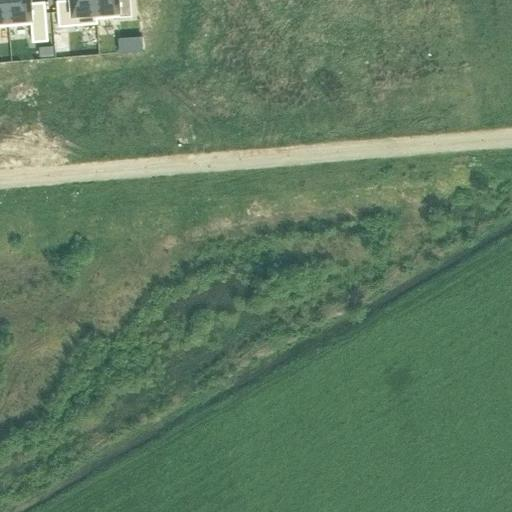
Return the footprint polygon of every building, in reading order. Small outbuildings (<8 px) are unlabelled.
[(0,0),(0,26),(9,26),(7,0),(0,0)] [(31,0),(7,0),(9,26),(31,24),(33,42),(49,41),(46,2),(31,3),(31,0)] [(66,0),(57,1),(59,27),(98,24),(98,19),(97,19),(95,0),(66,0)] [(95,0),(97,19),(98,19),(133,16),(131,0),(95,0)] [(54,56),(53,47),(40,48),(41,57),(54,56)] [(160,68),(158,52),(146,53),(147,69),(160,68)] [(196,136),(195,133),(198,132),(198,131),(210,130),(206,88),(186,89),(185,79),(162,81),(164,105),(177,104),(179,134),(182,134),(182,137),(196,136)] [(10,112),(0,112),(0,148),(13,148),(10,112)]
